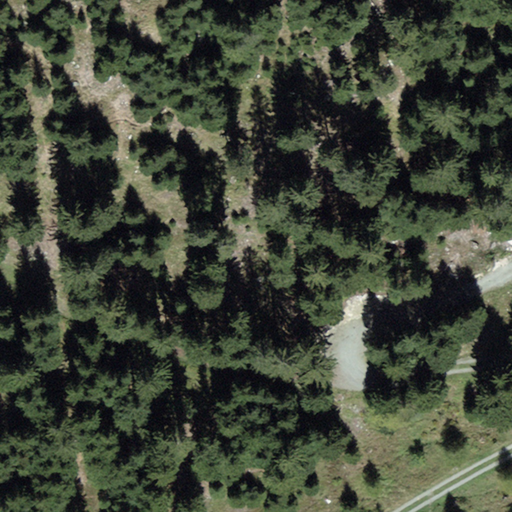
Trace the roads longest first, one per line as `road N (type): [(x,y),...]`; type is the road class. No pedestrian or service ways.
road 1 (track): [(511,363),(366,382),(353,366),(368,342),(511,269)]
road 2 (track): [(406,511),(511,452)]
